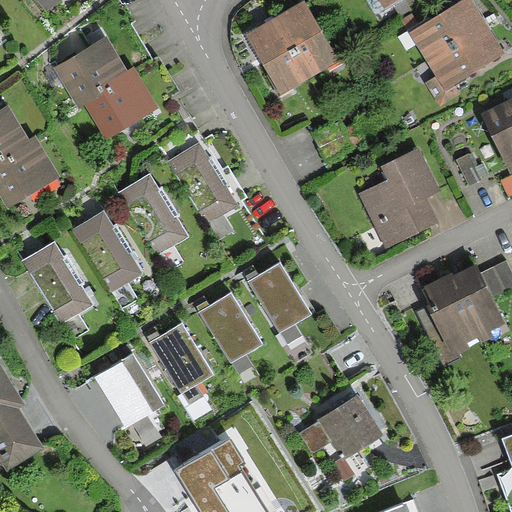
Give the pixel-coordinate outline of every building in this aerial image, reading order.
[(54,0),(34,0),(42,10),(54,0)] [(474,65),(495,52),(462,0),(455,0),(441,9),(402,33),(436,88),(474,65)] [(277,93),(335,60),(317,28),(302,2),(244,35),(259,61),(277,93)] [(80,100),(126,72),(104,35),(71,55),(52,66),(74,104),(80,100)] [(121,125),(154,106),(132,69),(126,72),(80,100),(102,136),(121,125)] [(0,156),(29,139),(7,102),(0,106),(0,156)] [(511,102),(506,105),(482,118),(511,177),(511,176),(511,102)] [(21,193),(56,172),(34,136),(29,139),(0,156),(0,195),(4,203),(21,193)] [(206,219),(238,199),(200,141),(168,161),(175,171),(206,219)] [(427,197),(442,190),(422,149),(383,167),(390,181),(360,195),(386,250),(440,224),(427,197)] [(470,156),(458,162),(470,186),(482,180),(470,156)] [(153,251),(185,230),(147,172),(115,192),(123,204),(153,251)] [(511,176),(511,177),(502,182),(509,198),(511,196),(511,176)] [(108,286),(140,265),(102,207),(70,227),(76,236),(108,286)] [(56,319),(88,298),(51,239),(18,260),(26,272),(56,319)] [(304,313),(274,262),(252,275),(243,281),(273,331),(304,313)] [(448,350),(504,322),(475,266),(425,292),(433,306),(427,310),(448,350)] [(256,343),(225,293),(204,306),(195,311),(226,362),(256,343)] [(208,374),(176,323),(158,334),(146,342),(177,393),(208,374)] [(160,405),(130,356),(109,369),(92,379),(122,428),(160,405)] [(0,467),(39,446),(15,405),(20,401),(17,396),(0,366),(0,467)] [(344,453),(378,431),(354,394),(327,411),(299,429),(312,449),(327,440),(335,452),(340,448),(344,453)] [(160,413),(140,418),(146,440),(166,435),(160,413)] [(235,429),(178,464),(202,504),(207,511),(270,511),(275,509),(245,461),(252,457),(235,429)] [(511,432),(500,437),(511,467),(511,468),(496,475),(510,511),(511,509),(511,432)] [(405,511),(402,503),(377,511),(405,511)]
